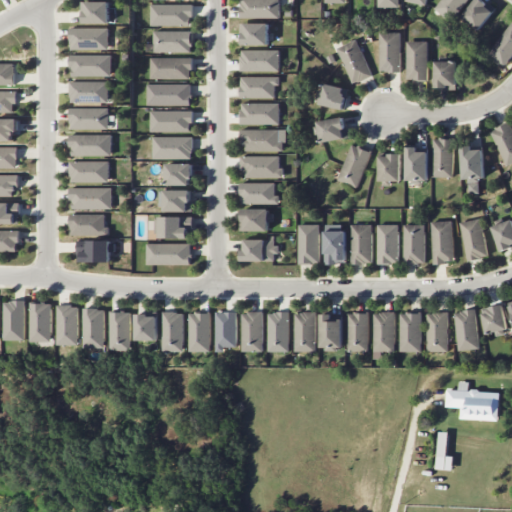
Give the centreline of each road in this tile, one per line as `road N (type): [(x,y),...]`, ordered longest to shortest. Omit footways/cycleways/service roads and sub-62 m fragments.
road 1 (residential): [(0,276),(219,289),(459,288),(511,276)]
road 2 (residential): [(219,289),(216,0)]
road 3 (residential): [(47,278),(45,3)]
road 4 (residential): [(511,88),(472,110),(386,114)]
